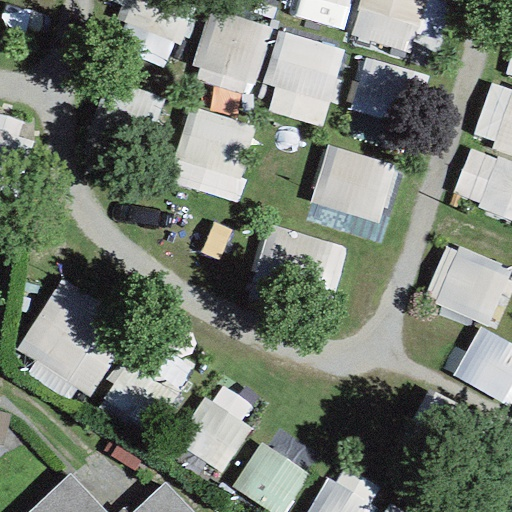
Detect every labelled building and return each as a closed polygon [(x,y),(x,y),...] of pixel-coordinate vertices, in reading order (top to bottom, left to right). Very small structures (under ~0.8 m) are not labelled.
[(127,0),(151,12),(157,0),(127,0)] [(255,83),(274,14),(225,0),(214,0),(196,66),(255,83)] [(361,0),(357,24),(442,41),(450,0),(361,0)] [(325,118),(349,42),(289,23),(264,99),(325,118)] [(403,114),(416,66),(364,52),(351,100),(403,114)] [(511,144),(511,81),(494,75),(474,131),(511,144)] [(192,104),(175,177),(237,192),(255,120),(192,104)] [(0,110),(0,181),(17,185),(31,117),(0,110)] [(313,193),(384,213),(400,158),(329,138),(313,193)] [(456,194),(511,208),(511,153),(471,142),(456,194)] [(253,284),(332,302),(347,236),(268,218),(253,284)] [(426,293),(491,320),(511,268),(511,259),(450,234),(426,293)] [(152,428),(198,358),(65,271),(17,344),(95,395),(97,392),(152,428)] [(461,368),(510,392),(511,389),(511,340),(482,326),(461,368)] [(179,436),(223,465),(264,404),(220,375),(179,436)] [(424,388),(410,439),(480,458),(494,407),(424,388)] [(237,488),(292,509),(312,458),(257,437),(237,488)] [(366,511),(379,476),(328,459),(310,511),(366,511)] [(104,511),(68,474),(27,511),(104,511)] [(191,511),(162,482),(131,511),(191,511)] [(406,511),(384,500),(377,511),(406,511)]
